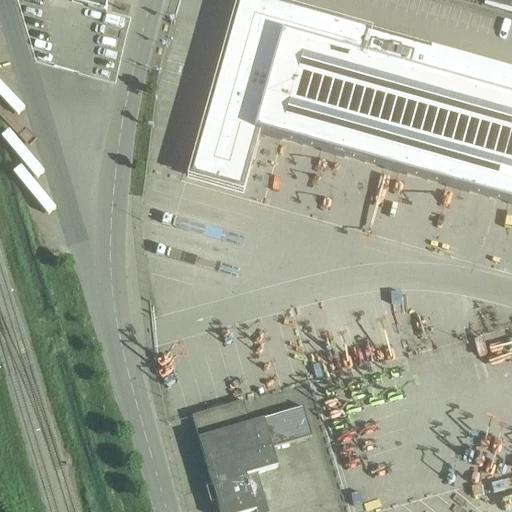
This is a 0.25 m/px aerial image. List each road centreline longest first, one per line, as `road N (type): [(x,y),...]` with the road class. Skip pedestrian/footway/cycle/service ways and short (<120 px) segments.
road 1 (unknown): [(205,0),(167,163),(170,213),(188,224),(404,275)]
road 2 (residential): [(103,311),(77,255),(1,0)]
road 3 (residential): [(103,311),(108,154),(149,0)]
road 4 (unknown): [(511,59),(298,0)]
road 5 (unclassified): [(166,511),(103,311)]
